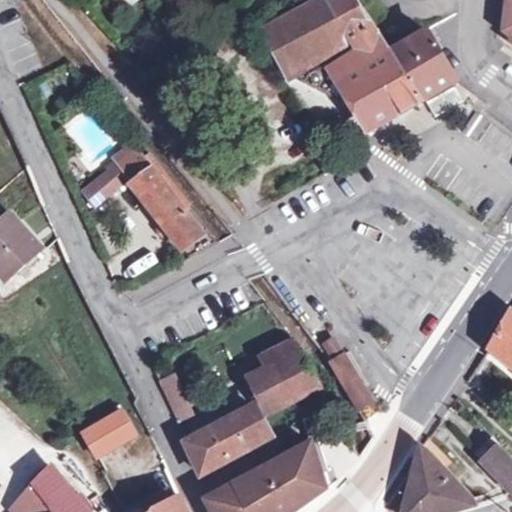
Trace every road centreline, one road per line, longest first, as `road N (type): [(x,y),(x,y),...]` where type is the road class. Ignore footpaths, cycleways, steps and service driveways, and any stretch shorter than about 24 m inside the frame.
road 1 (unclassified): [(511,264),(389,187),(115,332)]
road 2 (secondary): [(342,511),(511,274)]
road 3 (residential): [(0,84),(115,332)]
road 4 (residential): [(115,332),(198,511)]
